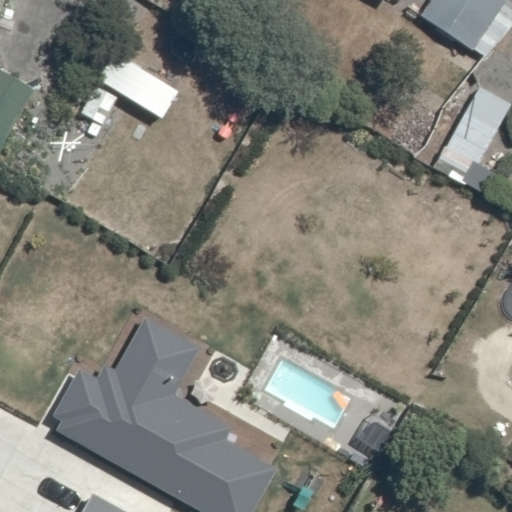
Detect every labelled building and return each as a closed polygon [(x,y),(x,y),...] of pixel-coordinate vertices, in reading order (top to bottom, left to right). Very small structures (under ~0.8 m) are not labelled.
[(433,0),(422,17),(473,50),(505,0),(433,0)] [(34,92),(0,72),(0,151),(0,152),(34,92)] [(100,129),(121,90),(93,75),(72,114),(100,129)] [(435,119),(411,160),(482,200),(506,158),(487,147),(511,105),(476,85),(451,128),(435,119)] [(365,302),(276,247),(248,291),(338,346),(365,302)] [(252,511),(276,469),(225,440),(232,428),(173,396),(200,348),(144,318),(114,371),(104,366),(96,380),(79,370),(53,415),(62,420),(55,432),(199,511),(252,511)] [(81,511),(119,511),(90,496),(81,511)]
